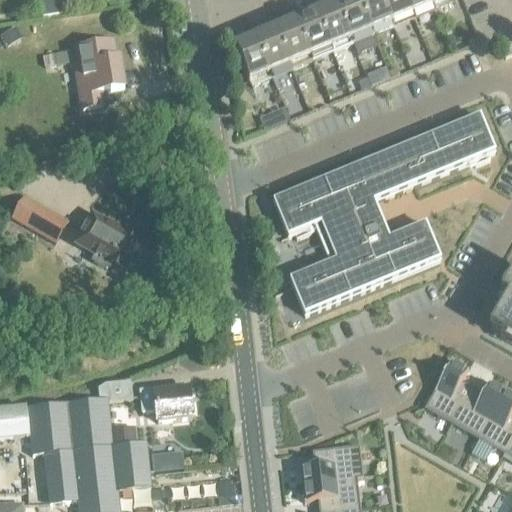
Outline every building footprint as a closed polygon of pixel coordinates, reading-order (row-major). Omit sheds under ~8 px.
[(354,0),(351,1),(336,8),(350,43),(356,57),(377,48),(371,34),(356,0),(354,0)] [(380,0),(356,0),(371,34),(391,25),(380,0)] [(404,0),(380,0),(391,25),(412,17),(404,0)] [(428,0),(404,0),(412,17),(432,9),(428,0)] [(451,0),(428,0),(432,9),(451,1),(451,0)] [(61,5),(41,8),(43,20),(62,17),(61,5)] [(336,8),(315,16),(330,51),(350,43),(336,8)] [(315,16),(295,24),(310,60),(330,51),(315,16)] [(295,24),(275,33),(289,68),(310,60),(295,24)] [(0,39),(0,42),(5,51),(21,41),(15,30),(0,39)] [(275,33),(254,41),(268,77),(289,68),(275,33)] [(268,77),(254,41),(233,50),(247,85),(268,77)] [(77,67),(74,67),(82,113),(102,109),(99,95),(123,92),(118,60),(115,61),(113,46),(75,52),(77,67)] [(511,48),(501,53),(504,62),(511,58),(511,48)] [(69,55),(53,57),(55,70),(71,67),(69,55)] [(396,72),(388,75),(390,82),(398,79),(396,72)] [(366,82),(358,86),(361,94),(370,90),(366,82)] [(321,96),(309,101),(312,109),(325,103),(321,96)] [(271,117),(260,122),(264,134),(276,129),(271,117)] [(479,121),(273,206),(288,242),(314,231),(329,268),(290,284),(304,320),(439,265),(425,229),(388,244),(373,207),(494,157),(479,121)] [(19,175),(7,179),(12,192),(23,189),(19,175)] [(10,223),(55,248),(68,225),(23,200),(10,223)] [(141,244),(141,243),(124,234),(123,235),(99,221),(94,231),(85,226),(73,247),(93,258),(90,264),(104,272),(107,266),(123,275),(132,259),(143,265),(152,250),(141,244)] [(500,313),(491,328),(502,334),(499,341),(511,348),(511,291),(511,294),(511,295),(501,314),(500,313)] [(451,365),(424,412),(451,428),(472,391),(461,386),(468,374),(451,365)] [(472,391),(451,428),(477,443),(505,394),(489,386),(483,398),(472,391)] [(136,395),(137,402),(138,415),(155,413),(156,425),(191,421),(187,393),(168,395),(168,392),(136,395)] [(511,398),(505,394),(477,443),(503,458),(511,441),(511,398)] [(106,403),(69,408),(74,457),(75,472),(79,506),(77,506),(77,511),(119,511),(117,494),(112,451),(110,435),(106,403)] [(30,442),(32,461),(49,459),(74,457),(69,408),(26,413),(30,442)] [(0,445),(30,442),(26,413),(0,416),(0,445)] [(134,432),(110,435),(112,451),(136,448),(134,432)] [(511,441),(503,458),(511,462),(511,441)] [(112,451),(117,494),(150,490),(145,447),(136,448),(112,451)] [(313,469),(299,471),(301,488),(356,482),(356,483),(362,482),(359,450),(311,456),(313,469)] [(74,457),(49,459),(51,474),(75,472),(74,457)] [(182,457),(152,460),(154,476),(184,473),(182,457)] [(51,474),(47,475),(51,509),(79,506),(75,472),(51,474)] [(356,482),(301,488),(303,506),(317,504),(317,511),(358,511),(360,511),(356,483),(356,482)] [(511,511),(511,502),(507,500),(499,511),(511,511)]
